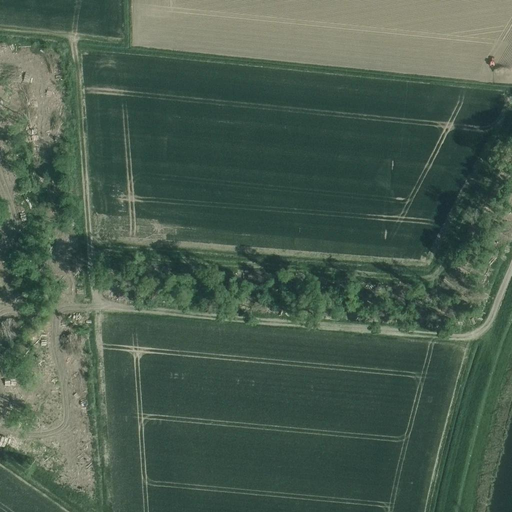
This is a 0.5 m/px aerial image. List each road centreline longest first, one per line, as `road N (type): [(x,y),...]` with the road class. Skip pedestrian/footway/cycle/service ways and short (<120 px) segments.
road 1 (track): [(511,113),(428,272),(89,249)]
road 2 (unclassified): [(94,307),(473,334),(488,323),(511,263)]
road 3 (track): [(71,39),(94,307)]
